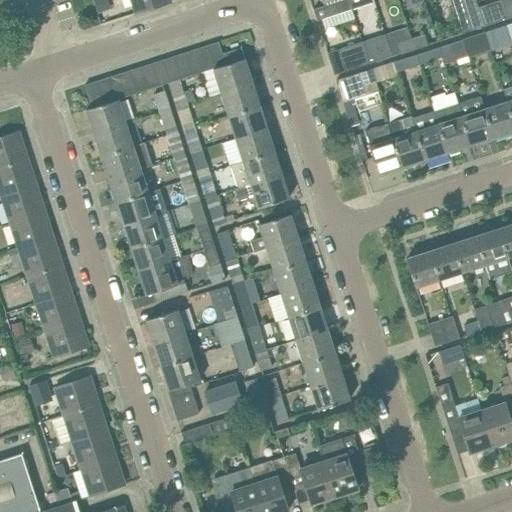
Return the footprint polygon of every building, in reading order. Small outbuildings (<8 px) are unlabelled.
[(106,0),(94,0),(98,12),(109,8),(106,0)] [(132,0),(136,12),(170,2),(169,0),(132,0)] [(322,0),(323,1),(312,5),(316,20),(322,18),(351,9),(348,0),(322,0)] [(348,0),(351,9),(374,1),(373,0),(348,0)] [(473,29),(462,0),(449,0),(460,33),(473,29)] [(462,0),(473,29),(483,26),(475,0),(462,0)] [(491,50),(511,43),(511,33),(509,23),(484,31),(491,50)] [(414,49),(434,42),(430,31),(411,38),(414,49)] [(467,57),(491,50),(484,31),(461,38),(465,50),(467,57)] [(358,43),(351,45),(354,55),(366,51),(370,63),(392,56),(385,34),(363,41),(358,43)] [(414,49),(411,38),(396,42),(400,53),(414,49)] [(465,50),(461,38),(443,44),(446,56),(465,50)] [(215,68),(226,64),(222,54),(218,41),(207,45),(215,68)] [(204,71),(213,68),(215,68),(207,45),(196,48),(204,71)] [(339,49),(327,52),(334,74),(346,71),(365,65),(370,63),(366,51),(354,55),(351,45),(339,49)] [(421,65),(438,59),(434,47),(417,53),(421,65)] [(192,75),(204,71),(196,48),(185,52),(192,75)] [(221,92),(252,82),(241,48),(222,54),(226,64),(215,68),(213,68),(221,92)] [(181,79),(192,75),(185,52),(174,56),(181,79)] [(421,65),(417,53),(401,58),(405,70),(421,65)] [(170,82),(179,79),(181,79),(174,56),(163,59),(170,82)] [(170,82),(163,59),(152,63),(159,86),(168,83),(170,82)] [(148,89),(159,86),(152,63),(140,66),(148,89)] [(137,93),(148,89),(140,66),(129,70),(137,93)] [(336,80),(343,102),(367,94),(363,84),(376,80),(372,69),(336,80)] [(126,97),(137,93),(129,70),(118,74),(126,97)] [(114,100),(118,99),(126,97),(118,74),(107,77),(114,100)] [(103,104),(114,100),(107,77),(96,81),(103,104)] [(186,103),(179,79),(170,82),(168,83),(175,106),(186,103)] [(367,94),(379,90),(376,80),(363,84),(367,94)] [(92,107),(103,104),(96,81),(85,84),(92,107)] [(260,105),(252,82),(221,92),(228,115),(260,105)] [(158,112),(170,108),(164,90),(153,94),(158,112)] [(435,110),(448,152),(450,157),(451,156),(462,152),(460,148),(471,144),(458,102),(455,92),(445,95),(444,92),(431,97),(435,110)] [(485,108),(481,95),(458,102),(471,144),(494,137),(485,108)] [(103,104),(92,107),(86,109),(94,133),(126,122),(118,99),(114,100),(103,104)] [(511,114),(507,101),(485,108),(494,137),(511,131),(511,114)] [(182,129),(194,126),(186,103),(175,106),(182,129)] [(267,128),(260,105),(228,115),(235,138),(267,128)] [(166,135),(177,131),(170,108),(158,112),(166,135)] [(435,110),(423,113),(412,117),(425,159),(448,152),(435,110)] [(411,117),(411,116),(388,123),(402,167),(425,159),(412,117),(411,117)] [(133,146),(126,122),(94,133),(101,156),(133,146)] [(388,123),(384,124),(365,130),(379,174),(402,167),(388,123)] [(190,152),(201,149),(194,126),(182,129),(190,152)] [(274,150),(267,128),(235,138),(243,160),(265,153),(274,150)] [(18,131),(0,137),(0,167),(24,159),(21,149),(23,148),(18,131)] [(166,135),(170,149),(163,152),(166,160),(174,158),(185,154),(177,131),(166,135)] [(144,142),(133,146),(101,156),(109,179),(140,168),(152,165),(144,142)] [(197,175),(208,172),(201,149),(190,152),(197,175)] [(274,150),(265,153),(243,160),(231,164),(238,188),(282,174),(274,150)] [(181,180),(192,177),(185,154),(174,158),(181,180)] [(28,170),(24,159),(0,167),(0,189),(2,196),(35,185),(30,169),(28,170)] [(148,191),(140,168),(109,179),(116,202),(148,191)] [(205,198),(216,195),(208,172),(197,175),(205,198)] [(235,190),(238,200),(254,195),(258,207),(289,197),(282,174),(238,188),(238,189),(235,190)] [(189,204),(200,200),(192,177),(181,180),(189,204)] [(41,201),(35,185),(2,196),(11,223),(42,213),(38,202),(41,201)] [(155,214),(148,191),(116,202),(124,225),(155,214)] [(216,195),(205,198),(214,226),(225,223),(216,195)] [(196,227),(207,223),(200,200),(189,204),(196,227)] [(11,223),(19,246),(19,249),(53,238),(47,222),(45,223),(42,213),(11,223)] [(163,237),(155,214),(124,225),(131,248),(163,237)] [(263,236),(250,240),(253,251),(266,247),(267,248),(298,238),(290,214),(259,224),(263,236)] [(204,249),(214,246),(207,223),(196,227),(204,249)] [(511,255),(511,223),(498,228),(508,257),(511,255)] [(508,257),(498,228),(475,236),(478,243),(484,264),(489,278),(511,271),(507,257),(508,257)] [(225,261),(236,257),(228,229),(216,233),(225,261)] [(478,243),(475,236),(453,243),(462,271),(484,264),(478,243)] [(170,261),(163,237),(131,248),(139,271),(170,261)] [(19,249),(19,246),(8,250),(10,255),(20,252),(28,276),(59,266),(55,255),(58,255),(53,238),(19,249)] [(305,260),(298,238),(267,248),(274,270),(305,260)] [(462,271),(453,243),(430,250),(439,279),(462,271)] [(210,267),(207,268),(212,283),(225,279),(214,246),(204,249),(210,267)] [(430,250),(406,258),(416,286),(439,279),(430,250)] [(146,294),(153,292),(154,292),(157,301),(188,291),(184,279),(188,277),(189,274),(191,270),(191,267),(187,255),(170,261),(139,271),(146,294)] [(232,284),(244,280),(236,257),(225,261),(232,284)] [(313,283),(305,260),(274,270),(281,293),(313,283)] [(62,276),(59,266),(28,276),(37,303),(70,292),(65,276),(62,276)] [(240,307),(251,303),(244,280),(232,284),(240,307)] [(320,306),(313,283),(281,293),(288,316),(320,306)] [(237,316),(227,285),(209,291),(218,322),(226,320),(237,316)] [(75,308),(70,292),(37,303),(45,329),(68,322),(76,319),(73,309),(75,308)] [(247,330),(258,326),(251,303),(240,307),(247,330)] [(327,329),(320,306),(288,316),(296,340),(327,329)] [(504,324),(511,321),(511,308),(500,312),(504,324)] [(154,343),(185,333),(178,309),(146,319),(154,343)] [(481,331),(504,324),(500,312),(477,320),(481,331)] [(237,316),(226,320),(231,337),(242,334),(237,316)] [(451,316),(447,317),(428,324),(435,345),(458,338),(451,316)] [(76,319),(68,322),(45,329),(54,356),(88,345),(82,329),(80,330),(76,319)] [(481,331),(477,320),(462,325),(465,336),(481,331)] [(20,322),(11,324),(15,337),(24,334),(20,322)] [(255,353),(265,349),(258,326),(247,330),(255,353)] [(335,353),(327,329),(296,340),(303,363),(335,353)] [(192,356),(185,333),(154,343),(161,366),(192,356)] [(241,370),(252,367),(244,339),(233,343),(241,370)] [(447,364),(465,358),(460,344),(441,350),(447,364)] [(265,349),(255,353),(260,371),(271,368),(265,349)] [(342,375),(335,353),(303,363),(310,385),(333,378),(342,375)] [(161,366),(170,394),(191,387),(201,383),(192,356),(168,364),(161,366)] [(342,375),(333,378),(310,385),(318,409),(349,399),(342,375)] [(89,376),(77,380),(55,387),(64,414),(95,404),(92,394),(94,393),(89,376)] [(253,408),(265,404),(257,377),(244,381),(253,408)] [(269,399),(281,395),(275,377),(264,381),(269,399)] [(35,406),(52,401),(45,380),(28,385),(35,406)] [(235,381),(205,391),(212,413),(242,403),(235,381)] [(505,401),(481,409),(490,436),(494,448),(504,444),(503,441),(511,437),(511,425),(508,414),(511,412),(511,386),(511,383),(500,386),(505,401)] [(490,436),(481,409),(478,398),(455,405),(449,386),(437,390),(450,433),(462,429),(469,450),(470,452),(481,448),(482,451),(494,448),(490,436)] [(170,397),(174,408),(195,401),(191,387),(170,394),(171,397),(170,397)] [(281,395),(269,399),(277,422),(288,418),(281,395)] [(195,401),(174,408),(177,420),(199,413),(195,401)] [(98,415),(95,404),(64,414),(73,441),(106,430),(101,414),(98,415)] [(185,445),(210,437),(206,424),(181,432),(185,445)] [(289,434),(287,428),(276,431),(278,437),(289,434)] [(112,446),(106,430),(73,441),(82,467),(104,460),(112,457),(109,447),(112,446)] [(317,446),(322,461),(323,461),(334,496),(357,488),(350,465),(362,462),(353,434),(334,440),(317,446)] [(377,445),(364,449),(367,459),(381,455),(377,445)] [(322,461),(300,468),(295,452),(283,456),(292,484),(304,480),(311,503),(334,496),(323,461),(322,461)] [(21,453),(0,460),(0,511),(36,511),(40,511),(21,453)] [(292,484),(283,456),(248,467),(263,511),(282,511),(288,510),(280,487),(292,484)] [(112,457),(104,460),(82,467),(90,495),(124,484),(118,467),(116,468),(112,457)] [(213,478),(224,511),(236,511),(237,511),(263,511),(248,467),(213,478)] [(195,492),(208,488),(204,474),(191,478),(195,492)] [(57,491),(55,492),(59,505),(62,504),(72,501),(68,487),(57,491)] [(98,511),(77,511),(75,504),(77,503),(76,500),(74,500),(72,501),(62,504),(59,505),(46,510),(46,509),(40,511),(36,511),(126,511),(124,504),(98,511)]
